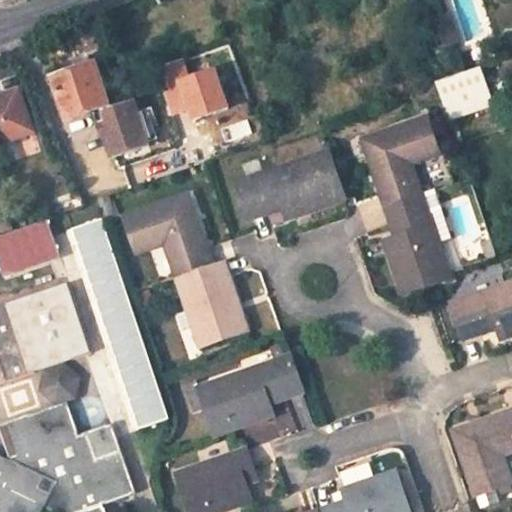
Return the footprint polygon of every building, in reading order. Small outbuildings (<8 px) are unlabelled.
[(454,24),(450,15),(444,17),(448,26),(454,24)] [(448,26),(444,17),(435,21),(442,39),(458,32),(454,24),(448,26)] [(435,21),(424,25),(434,51),(445,46),(442,39),(435,21)] [(445,46),(461,40),(458,32),(442,39),(445,46)] [(79,69),(53,77),(68,121),(99,111),(104,110),(109,124),(104,126),(108,137),(116,157),(151,145),(150,141),(160,138),(150,110),(140,113),(136,104),(114,112),(108,97),(103,82),(97,63),(94,64),(91,57),(76,61),(79,69)] [(450,119),(493,104),(481,68),(438,83),(450,119)] [(118,93),(113,78),(103,82),(108,97),(118,93)] [(99,111),(104,126),(109,124),(104,110),(99,111)] [(428,117),(362,139),(387,209),(424,196),(412,164),(441,154),(428,117)] [(104,126),(100,127),(105,138),(108,137),(104,126)] [(330,152),(237,184),(249,221),(266,215),(260,198),(276,192),(283,209),(287,220),(347,200),(330,152)] [(260,198),(266,215),(283,209),(276,192),(260,198)] [(396,237),(385,241),(405,295),(452,278),(440,245),(454,240),(437,192),(424,196),(387,209),(396,237)] [(189,196),(125,217),(137,253),(164,244),(177,278),(213,265),(189,196)] [(113,218),(82,226),(136,430),(167,421),(113,218)] [(0,234),(13,230),(10,220),(0,223),(0,234)] [(492,243),(483,246),(488,262),(497,258),(492,243)] [(193,325),(201,348),(248,332),(225,262),(213,265),(177,278),(188,311),(193,325)] [(511,282),(451,303),(464,340),(483,334),(480,328),(497,323),(499,329),(503,340),(511,336),(511,282)] [(69,285),(0,307),(0,358),(8,382),(92,354),(69,285)] [(179,314),(184,328),(193,325),(188,311),(179,314)] [(480,328),(483,334),(499,329),(497,323),(480,328)] [(199,381),(185,387),(194,413),(206,409),(215,435),(274,415),(270,404),(304,392),(291,356),(201,387),(199,381)] [(43,511),(45,509),(52,511),(106,511),(105,508),(104,509),(103,506),(107,504),(107,505),(133,497),(132,495),(136,493),(113,426),(108,427),(107,426),(84,434),(84,435),(80,437),(78,433),(79,432),(71,407),(68,408),(67,404),(31,416),(31,414),(3,423),(4,425),(0,425),(0,430),(11,462),(0,456),(0,511),(43,511)] [(471,424),(453,431),(476,497),(511,484),(511,478),(504,456),(511,453),(511,409),(483,419),(471,424)] [(481,414),(469,418),(471,424),(483,419),(481,414)] [(247,450),(178,474),(190,511),(218,511),(252,501),(246,484),(242,470),(253,466),(247,450)] [(246,484),(258,480),(253,466),(242,470),(246,484)] [(410,511),(397,472),(345,490),(349,501),(320,510),(320,511),(410,511)]
